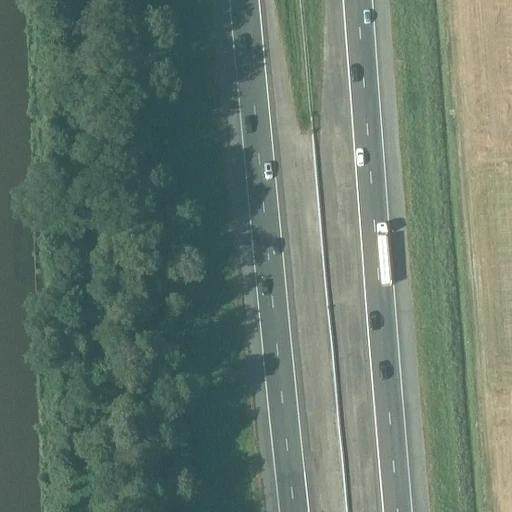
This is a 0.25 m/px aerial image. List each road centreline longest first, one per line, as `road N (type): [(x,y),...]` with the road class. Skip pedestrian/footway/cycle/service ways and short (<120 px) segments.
road 1 (motorway): [(242,0),(293,511)]
road 2 (motorway): [(396,511),(356,0)]
